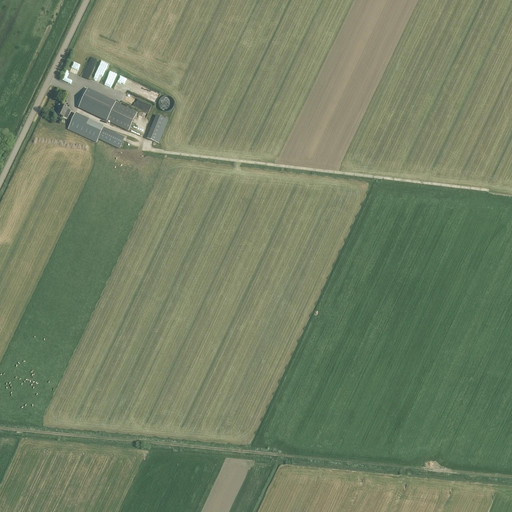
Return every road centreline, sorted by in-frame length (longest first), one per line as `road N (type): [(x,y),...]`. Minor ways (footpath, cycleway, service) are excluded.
road 1 (track): [(0,426),(511,475)]
road 2 (tertiary): [(0,182),(86,0)]
